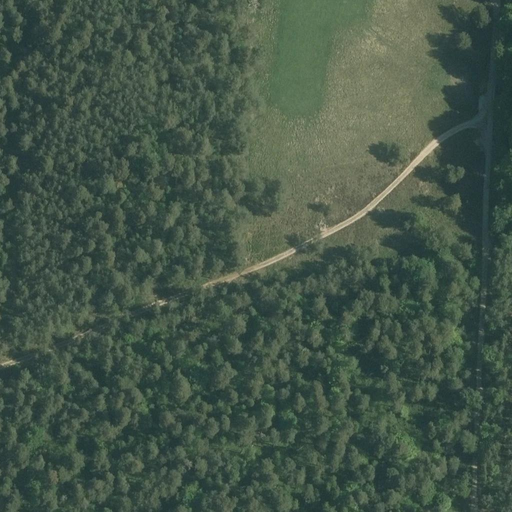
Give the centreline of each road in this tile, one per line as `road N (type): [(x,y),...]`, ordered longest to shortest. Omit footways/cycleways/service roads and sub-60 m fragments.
road 1 (track): [(496,0),(492,107),(431,147),(365,211),(273,260),(0,367)]
road 2 (track): [(474,511),(492,107)]
